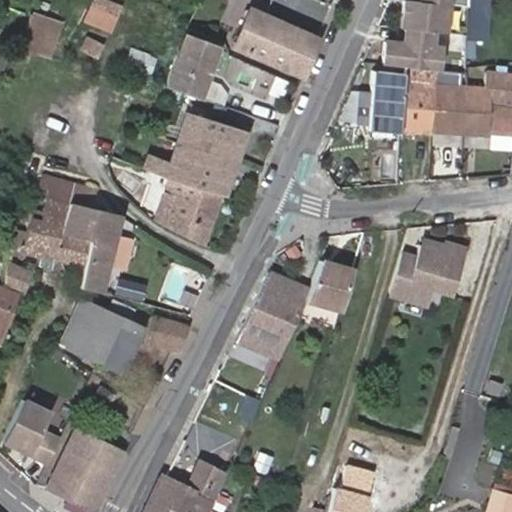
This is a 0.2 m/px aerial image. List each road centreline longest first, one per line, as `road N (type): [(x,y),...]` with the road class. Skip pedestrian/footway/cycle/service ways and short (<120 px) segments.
road 1 (residential): [(281,194),(121,511)]
road 2 (residential): [(281,194),(395,200),(511,190)]
road 3 (residential): [(368,0),(281,194)]
